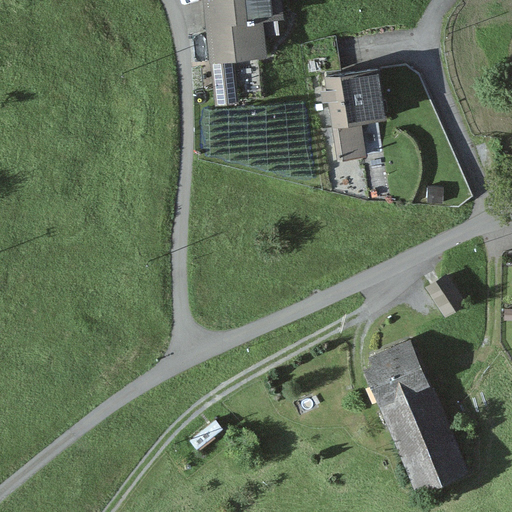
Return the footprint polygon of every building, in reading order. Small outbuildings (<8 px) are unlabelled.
[(264,97),(261,58),(272,57),(267,0),(206,0),(214,101),(264,97)] [(383,120),(376,65),(329,70),(339,159),(367,156),(363,122),(383,120)] [(445,272),(423,286),(443,316),(464,302),(445,272)] [(429,386),(413,339),(361,357),(377,403),(383,401),(429,386)] [(415,495),(468,477),(436,383),(429,386),(383,401),(415,495)]
